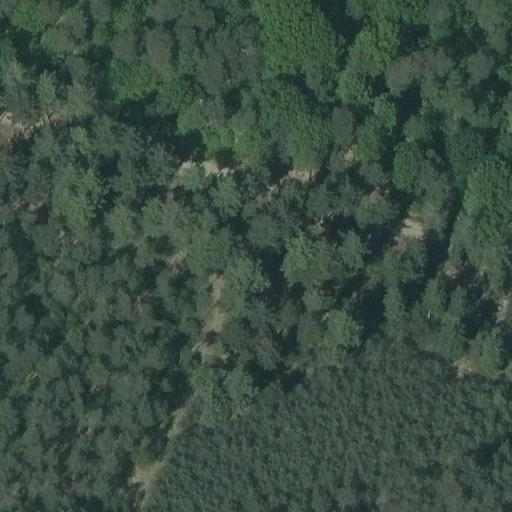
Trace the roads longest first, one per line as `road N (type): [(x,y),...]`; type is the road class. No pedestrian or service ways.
road 1 (track): [(511,395),(218,284),(0,223)]
road 2 (track): [(134,511),(218,284)]
